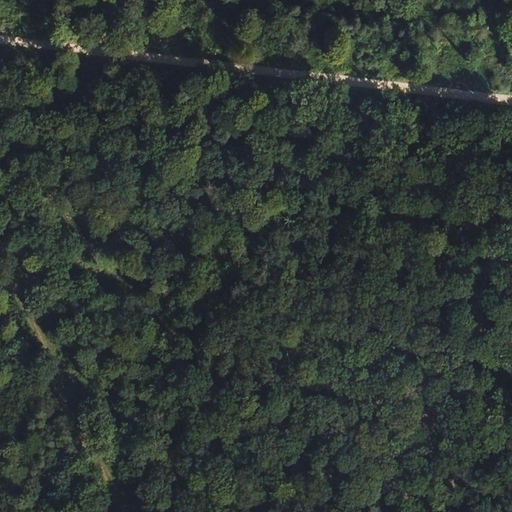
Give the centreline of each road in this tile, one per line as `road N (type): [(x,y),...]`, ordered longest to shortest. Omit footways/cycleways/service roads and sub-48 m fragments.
road 1 (track): [(511,99),(0,33)]
road 2 (track): [(0,245),(126,511)]
